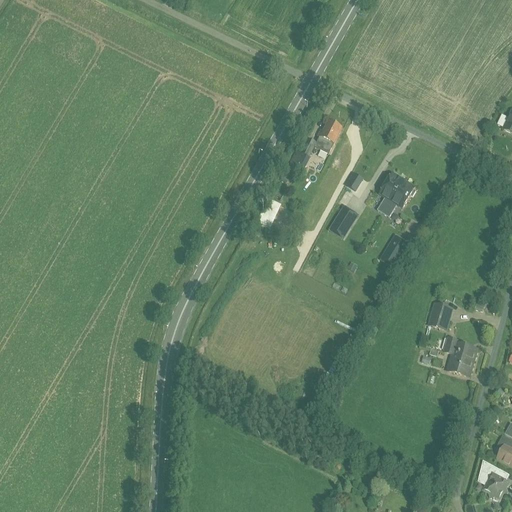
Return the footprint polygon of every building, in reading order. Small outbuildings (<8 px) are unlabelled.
[(498,126),(504,129),(504,131),(511,134),(511,113),(509,120),(502,117),(501,118),(498,126)] [(334,145),(342,129),(328,122),(323,132),(321,131),(318,137),(321,138),(320,138),(334,145)] [(316,144),(307,140),(301,154),(310,158),(316,144)] [(378,212),(384,216),(404,183),(400,180),(401,178),(395,175),(394,176),(393,175),(380,196),(385,199),(378,212)] [(416,190),(404,183),(384,216),(389,219),(397,207),(403,210),(411,197),(413,198),(416,192),(414,191),(416,190)] [(358,216),(345,208),(330,232),(343,240),(358,216)] [(274,221),(266,216),(262,224),(270,228),(274,221)] [(392,258),(387,265),(394,269),(409,245),(396,237),(385,255),(392,258)] [(448,333),(454,310),(435,304),(428,328),(448,333)] [(483,314),(486,306),(477,304),(475,312),(483,314)] [(451,360),(473,366),(478,351),(458,345),(459,343),(449,340),(445,354),(452,356),(451,360)] [(473,366),(451,360),(447,373),(470,379),(473,366)] [(511,467),(511,450),(511,451),(511,449),(511,441),(503,437),(498,447),(503,450),(497,460),(511,467)] [(479,481),(487,486),(483,492),(489,495),(490,499),(494,498),(500,501),(503,495),(507,494),(506,490),(509,484),(499,479),(502,472),(484,463),(483,463),(478,481),(479,481)]
